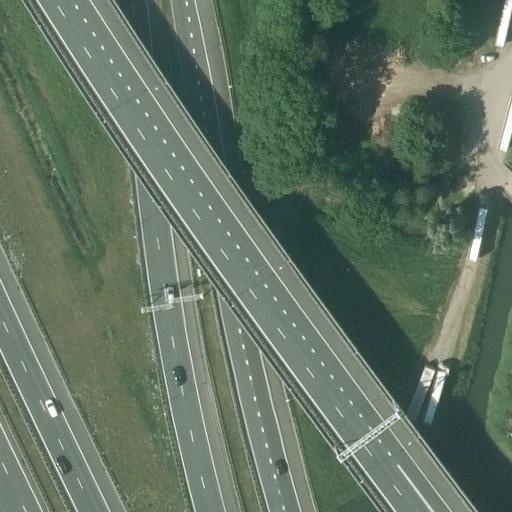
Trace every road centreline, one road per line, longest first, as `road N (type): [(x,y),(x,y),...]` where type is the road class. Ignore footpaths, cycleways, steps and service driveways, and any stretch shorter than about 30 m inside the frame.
road 1 (motorway): [(386,472),(193,210),(52,0)]
road 2 (motorway): [(275,511),(224,301),(178,0)]
road 3 (motorway): [(207,511),(177,392),(131,0)]
road 4 (motorway): [(89,511),(0,320)]
road 5 (unclassified): [(511,190),(497,175),(491,149),(511,68)]
